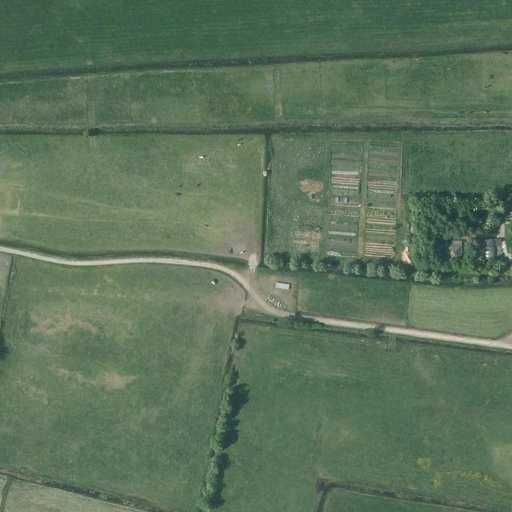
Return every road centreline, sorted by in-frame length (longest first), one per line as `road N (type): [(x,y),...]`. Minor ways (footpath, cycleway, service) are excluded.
road 1 (track): [(511,347),(263,311),(248,284),(247,238)]
road 2 (track): [(248,284),(223,268),(79,264),(0,249)]
